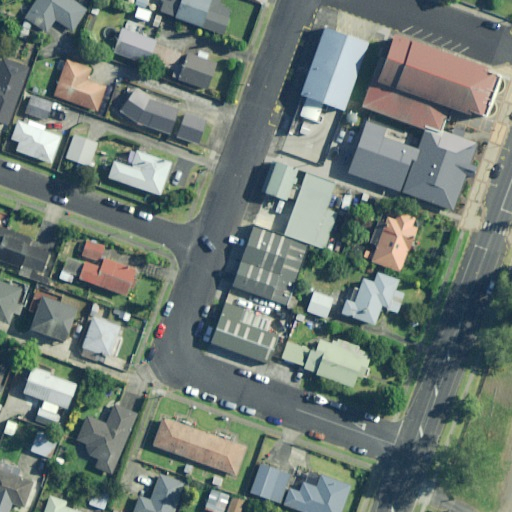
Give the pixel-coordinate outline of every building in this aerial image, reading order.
[(71,0),(32,0),(21,18),(45,33),(54,19),(73,31),(87,9),(71,0)] [(125,0),(155,11),(159,2),(154,0),(125,0)] [(222,0),(160,0),(156,13),(224,37),(234,10),(220,5),(222,0)] [(368,43),(319,26),(295,95),(343,112),(368,43)] [(147,66),(156,42),(121,30),(112,54),(147,66)] [(493,76),(390,38),(365,107),(372,110),(427,129),(435,108),(476,123),(493,76)] [(209,91),(217,65),(182,53),(173,79),(209,91)] [(0,122),(7,126),(29,70),(1,59),(0,60),(0,122)] [(89,72),(66,64),(54,97),(99,113),(107,90),(85,82),(89,72)] [(180,110),(131,91),(121,118),(169,137),(180,110)] [(51,103),(31,95),(24,113),(44,121),(51,103)] [(205,120),(184,113),(176,137),(196,145),(205,120)] [(62,139),(17,123),(7,150),(52,166),(62,139)] [(97,144),(73,136),(65,159),(90,167),(97,144)] [(171,166),(137,153),(130,170),(113,164),(107,178),(159,198),(171,166)] [(292,170),(272,163),(261,196),(280,203),(292,170)] [(336,186),(303,174),(281,235),(314,246),(336,186)] [(415,227),(385,217),(368,264),(398,274),(415,227)] [(303,245),(249,225),(226,289),(280,309),(303,245)] [(50,248),(0,230),(0,264),(40,278),(50,248)] [(126,299),(136,270),(86,253),(75,282),(126,299)] [(391,289),(354,275),(339,317),(376,331),(391,289)] [(22,294),(0,287),(0,327),(10,330),(22,294)] [(331,296),(308,288),(300,310),(323,318),(331,296)] [(78,313),(40,300),(28,334),(66,347),(78,313)] [(276,320),(225,301),(209,344),(261,363),(276,320)] [(120,328),(90,320),(80,352),(110,361),(120,328)] [(365,351),(320,334),(314,352),(285,342),(277,363),(351,390),(365,351)] [(76,388),(31,371),(22,395),(67,412),(76,388)] [(63,417),(40,408),(34,420),(57,430),(63,417)] [(136,418),(113,408),(106,427),(84,418),(68,458),(113,476),(136,418)] [(18,424),(10,421),(4,433),(12,436),(18,424)] [(244,450),(161,422),(152,449),(234,478),(244,450)] [(58,438),(32,428),(26,443),(32,445),(30,450),(51,458),(58,438)] [(259,465),(250,494),(245,492),(243,499),(254,502),(256,496),(280,503),(288,475),(259,465)] [(34,484),(0,470),(0,501),(24,510),(34,484)] [(224,479),(213,475),(209,485),(221,489),(224,479)] [(174,511),(185,486),(159,476),(149,502),(140,499),(135,511),(174,511)] [(299,494),(289,490),(281,510),(285,511),(345,511),(354,488),(321,476),(316,490),(302,484),(299,494)] [(111,491),(96,486),(89,505),(104,510),(111,491)] [(78,511),(48,501),(43,511),(78,511)]
